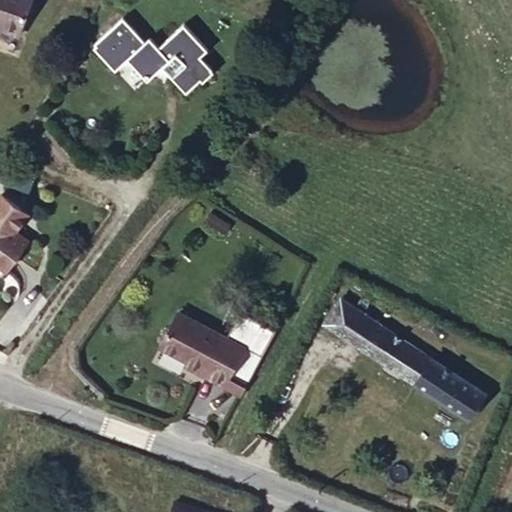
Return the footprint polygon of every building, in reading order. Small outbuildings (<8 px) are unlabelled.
[(0,0),(0,32),(13,35),(25,0),(0,0)] [(142,39),(118,14),(88,46),(112,69),(123,59),(144,81),(162,63),(187,88),(218,67),(202,56),(211,47),(186,21),(159,46),(146,34),(142,39)] [(69,161),(43,131),(31,141),(56,172),(69,161)] [(228,163),(237,149),(231,145),(222,160),(228,163)] [(264,165),(237,149),(228,163),(256,179),(264,165)] [(283,176),(264,165),(256,179),(255,181),(274,191),(283,176)] [(0,241),(7,246),(22,222),(0,207),(0,241)] [(240,233),(218,220),(211,233),(231,246),(240,233)] [(0,285),(21,257),(7,246),(0,241),(0,285)] [(459,420),(473,393),(475,390),(330,295),(314,322),(439,406),(459,420)] [(224,390),(235,396),(269,328),(234,310),(219,339),(243,352),(224,390)] [(243,352),(219,339),(177,317),(161,350),(190,365),(213,377),(210,383),(224,390),(243,352)] [(27,366),(13,362),(10,368),(25,374),(27,366)] [(187,371),(210,383),(213,377),(190,365),(187,371)] [(483,399),(473,393),(459,420),(469,425),(483,399)] [(451,431),(459,420),(439,406),(431,419),(451,431)] [(214,511),(176,498),(171,511),(214,511)]
